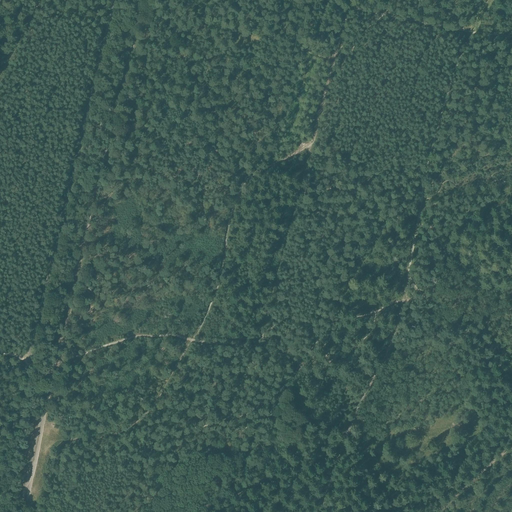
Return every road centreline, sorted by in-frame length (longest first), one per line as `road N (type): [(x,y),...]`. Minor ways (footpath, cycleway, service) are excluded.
road 1 (track): [(197,511),(266,474),(287,391),(335,329),(349,280),(381,239),(434,203),(511,176)]
road 2 (track): [(434,131),(396,328),(348,426),(321,511)]
road 3 (unknown): [(51,372),(132,337),(253,345),(408,299)]
road 4 (track): [(324,99),(434,131),(471,31)]
road 5 (track): [(105,22),(140,11),(306,39),(312,47)]
road 6 (track): [(246,179),(262,219),(244,294),(258,323),(250,366)]
road 7 (track): [(192,340),(152,404),(109,430),(39,434)]
road 8 (track): [(51,372),(100,184)]
road 9 (track): [(100,184),(143,0)]
road 10 (track): [(192,340),(246,179)]
road 11 (track): [(244,0),(226,41),(248,62),(284,58),(316,73),(332,69)]
road 12 (track): [(22,511),(51,372)]
road 13 (track): [(511,372),(439,306),(408,299)]
road 14 (track): [(349,8),(471,31)]
road 15 (unknown): [(511,304),(476,315),(439,306),(408,274)]
